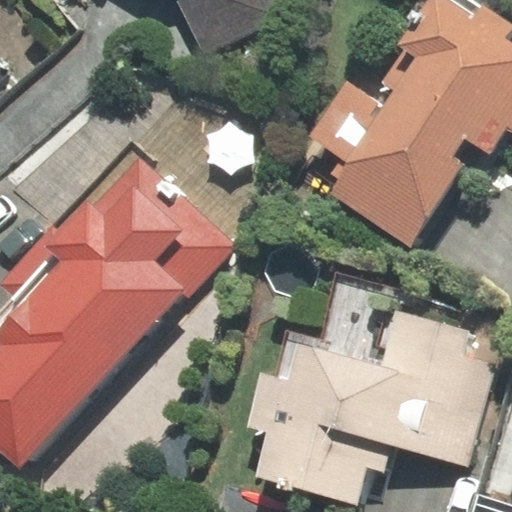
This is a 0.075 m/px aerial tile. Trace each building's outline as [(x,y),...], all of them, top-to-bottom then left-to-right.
[(180,0),(209,58),(285,21),(275,0),(180,0)] [(459,0),(392,91),(373,77),(299,177),(409,258),(489,149),(504,160),(511,149),(511,17),(488,0),(459,0)] [(0,89),(14,77),(0,60),(0,89)] [(0,365),(0,439),(37,474),(246,251),(147,158),(70,240),(80,249),(4,330),(20,345),(0,365)] [(338,346),(293,335),(266,438),(288,444),(276,490),(360,511),(371,511),(387,449),(473,471),(499,371),(476,365),(484,334),(403,313),(397,338),(343,324),(338,346)]
